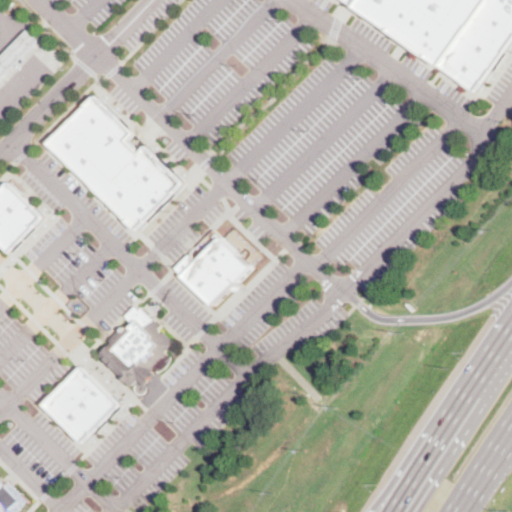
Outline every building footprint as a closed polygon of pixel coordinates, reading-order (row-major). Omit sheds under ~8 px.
[(473,87),(511,33),(511,0),(364,0),(361,5),(473,87)] [(0,61),(33,29),(44,40),(0,83),(0,61)] [(101,95),(56,141),(143,227),(188,181),(152,146),(145,153),(130,138),(138,131),(101,95)] [(0,234),(14,248),(47,214),(14,181),(0,195),(0,234)] [(227,236),(256,265),(242,279),(247,284),(240,291),(234,285),(218,302),(190,275),(227,236)] [(148,318),(164,334),(162,336),(169,343),(163,349),(166,352),(158,360),(155,358),(148,364),(160,375),(151,385),(145,380),(138,387),(106,356),(119,342),(116,339),(129,326),(131,328),(139,319),(144,324),(148,318)] [(91,367),(54,403),(92,441),(128,405),(91,367)] [(12,511),(24,500),(0,477),(0,511),(12,511)]
